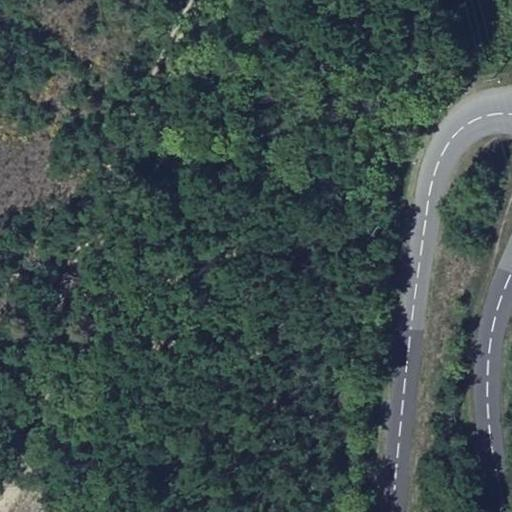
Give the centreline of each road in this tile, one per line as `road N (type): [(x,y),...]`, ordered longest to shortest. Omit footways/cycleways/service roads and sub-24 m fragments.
road 1 (secondary): [(511,114),(464,124),(438,163),(394,511)]
road 2 (secondary): [(508,511),(491,440),(488,362),(511,272)]
